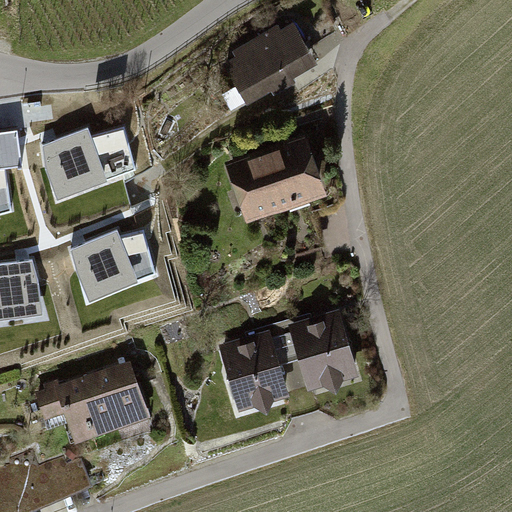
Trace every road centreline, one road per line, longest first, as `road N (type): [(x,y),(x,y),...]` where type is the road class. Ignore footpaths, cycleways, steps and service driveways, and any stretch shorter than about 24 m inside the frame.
road 1 (residential): [(102,511),(382,416),(393,405),(346,181),(340,95),(349,43)]
road 2 (unclassified): [(230,0),(145,59),(101,76),(50,77),(0,65)]
